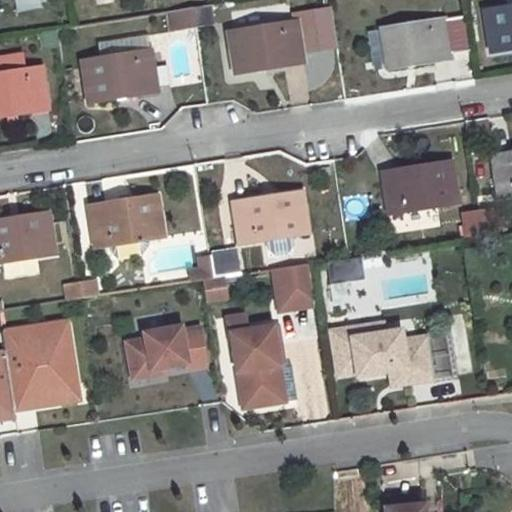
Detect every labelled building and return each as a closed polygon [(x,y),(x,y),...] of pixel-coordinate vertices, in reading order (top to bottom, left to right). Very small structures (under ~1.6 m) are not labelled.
[(511,48),(511,0),(506,0),(508,8),(485,11),(491,52),(511,48)] [(204,6),(193,8),(195,27),(207,25),(204,6)] [(210,6),(204,6),(207,25),(214,24),(210,6)] [(193,8),(180,10),(183,28),(195,27),(193,8)] [(180,10),(165,12),(169,31),(183,28),(180,10)] [(435,61),(435,58),(450,55),(445,19),(381,29),(387,68),(435,61)] [(297,22),(228,33),(234,75),(286,66),(286,64),(303,61),(297,22)] [(149,36),(135,38),(137,53),(151,51),(149,36)] [(100,60),(82,63),(88,103),(140,94),(140,93),(157,90),(151,51),(137,53),(135,38),(97,44),(100,60)] [(41,68),(0,74),(0,116),(32,112),(31,110),(47,107),(41,68)] [(508,156),(492,158),(498,197),(511,194),(511,152),(508,153),(508,156)] [(400,173),(383,176),(389,213),(459,203),(452,162),(399,171),(400,173)] [(251,202),(234,205),(240,243),(309,233),(303,192),(250,200),(251,202)] [(106,207),(89,210),(95,249),(165,237),(158,196),(105,205),(106,207)] [(501,236),(497,211),(481,214),(485,238),(501,236)] [(0,263),(3,263),(5,277),(37,272),(36,257),(54,254),(48,213),(0,221),(0,263)] [(485,238),(481,214),(464,217),(469,240),(485,238)] [(276,242),(279,259),(305,256),(302,238),(276,242)] [(327,281),(361,280),(360,260),(327,262),(327,281)] [(316,302),(310,265),(278,270),(283,307),(316,302)] [(229,299),(226,278),(203,281),(207,302),(229,299)] [(96,281),(89,283),(91,298),(98,297),(96,281)] [(331,305),(359,305),(359,282),(330,283),(331,305)] [(81,283),(70,285),(72,301),(83,300),(81,283)] [(89,283),(81,283),(83,300),(91,298),(89,283)] [(70,285),(64,286),(66,302),(72,301),(70,285)] [(290,312),(294,341),(319,338),(315,309),(290,312)] [(249,331),(246,316),(228,319),(231,334),(249,331)] [(77,385),(68,323),(4,333),(7,352),(15,407),(36,404),(36,407),(56,403),(54,388),(77,385)] [(352,339),(383,334),(382,324),(351,329),(352,339)] [(147,339),(128,342),(133,372),(163,367),(187,364),(188,370),(206,367),(201,329),(184,331),(183,327),(146,333),(147,339)] [(249,331),(231,334),(242,409),(280,404),(274,367),(280,366),(274,327),(249,331)] [(351,329),(331,332),(337,377),(356,374),(357,377),(389,372),(399,371),(401,386),(433,381),(427,338),(402,341),(400,331),(383,334),(352,339),(351,329)] [(0,416),(16,415),(15,407),(7,352),(0,352),(0,416)] [(280,404),(286,403),(280,366),(274,367),(280,404)] [(133,372),(134,378),(164,374),(163,367),(133,372)] [(389,372),(391,387),(401,386),(399,371),(389,372)] [(54,388),(56,403),(80,400),(77,385),(54,388)] [(420,511),(419,493),(380,498),(382,511),(420,511)]
